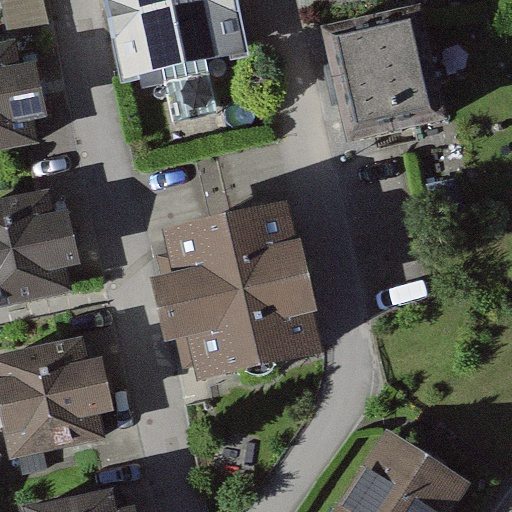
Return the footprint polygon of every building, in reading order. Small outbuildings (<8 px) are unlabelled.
[(231,0),(113,0),(128,71),(242,47),(231,0)] [(417,3),(331,21),(353,128),(439,110),(417,3)] [(20,33),(0,37),(0,141),(41,132),(36,110),(54,105),(42,49),(25,53),(20,33)] [(53,184),(0,195),(0,299),(74,282),(68,260),(87,256),(75,199),(58,203),(53,184)] [(282,206),(172,231),(204,370),(314,344),(282,206)] [(83,332),(0,350),(0,396),(13,451),(103,431),(98,408),(117,404),(104,348),(87,352),(83,332)] [(445,511),(464,484),(388,435),(338,511),(445,511)] [(120,483),(27,504),(28,511),(144,511),(141,499),(124,503),(120,483)]
